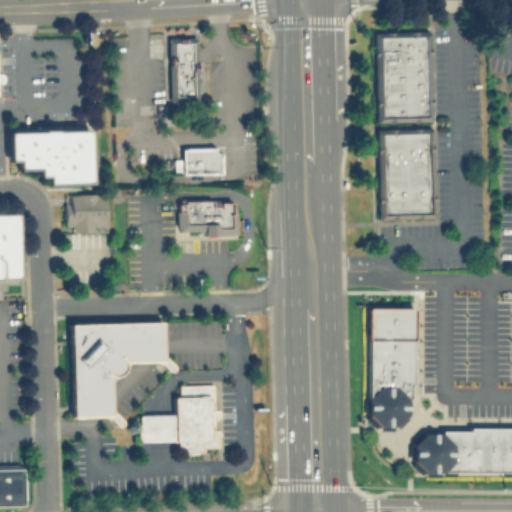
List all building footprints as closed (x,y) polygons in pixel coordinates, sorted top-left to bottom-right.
[(372,31),(425,30),(428,119),(374,121),(372,31)] [(198,60),(199,69),(195,69),(196,107),(167,108),(166,36),(195,35),(195,60),(198,60)] [(374,128),(428,126),(430,216),(377,217),(374,128)] [(87,127),(89,181),(44,182),(44,175),(35,175),(35,167),(15,168),(14,159),(6,159),(5,129),(87,127)] [(172,172),(172,158),(179,158),(179,146),(213,145),(219,152),(219,171),(172,172)] [(67,193),(103,192),(103,223),(90,223),(91,229),(70,229),(70,224),(62,224),(62,203),(67,203),(67,193)] [(196,231),(196,228),(177,229),(177,226),(174,226),(174,210),(177,210),(176,199),(219,198),(219,200),(230,200),(230,210),(235,210),(235,232),(202,233),(202,230),(196,231)] [(0,274),(14,274),(13,214),(0,214),(0,274)] [(404,413),(392,425),(376,425),(365,414),(364,397),(366,395),(365,306),(409,306),(410,384),(407,384),(407,398),(404,398),(404,413)] [(121,360),(121,363),(121,367),(120,370),(117,372),(114,374),(111,375),(108,374),(108,399),(109,414),(94,414),(67,415),(65,323),(159,320),(159,343),(160,359),(144,359),(121,360)] [(217,418),(212,418),(212,428),(215,428),(216,446),(200,446),(200,451),(175,451),(175,438),(155,439),(135,439),(135,413),(154,413),(171,413),(171,396),(176,396),(176,384),(211,384),(212,409),(217,409),(217,418)] [(511,469),(441,470),(439,471),(422,471),(411,460),(411,444),(422,432),(438,432),(438,429),(466,429),(466,426),(511,426),(511,469)] [(0,467),(19,467),(20,504),(0,504),(0,467)]
